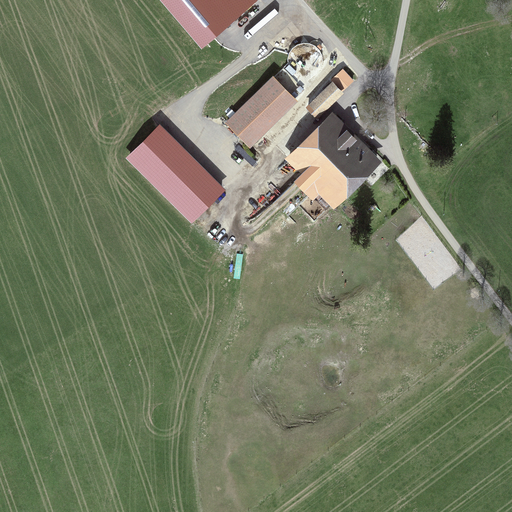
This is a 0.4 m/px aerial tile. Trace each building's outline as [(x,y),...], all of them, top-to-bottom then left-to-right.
[(193,0),(218,30),(253,0),(193,0)] [(331,79),(341,90),(353,80),(342,69),(331,79)] [(295,100),(273,77),(227,122),(249,144),(295,100)] [(316,115),(341,92),(332,83),(308,106),(316,115)] [(298,178),(314,195),(319,190),(334,205),(378,160),(332,114),(289,157),(304,172),(298,178)] [(159,126),(129,156),(192,218),(221,189),(159,126)]
